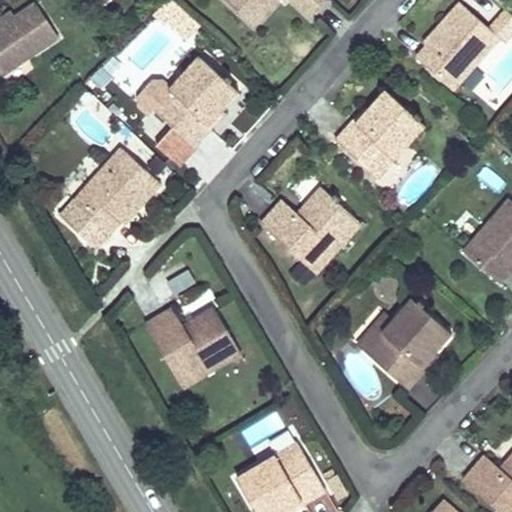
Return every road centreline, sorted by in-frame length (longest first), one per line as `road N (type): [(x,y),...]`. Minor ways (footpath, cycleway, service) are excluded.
road 1 (residential): [(387,0),(210,195),(382,486)]
road 2 (tertiary): [(152,511),(0,254)]
road 3 (residential): [(382,486),(511,342)]
